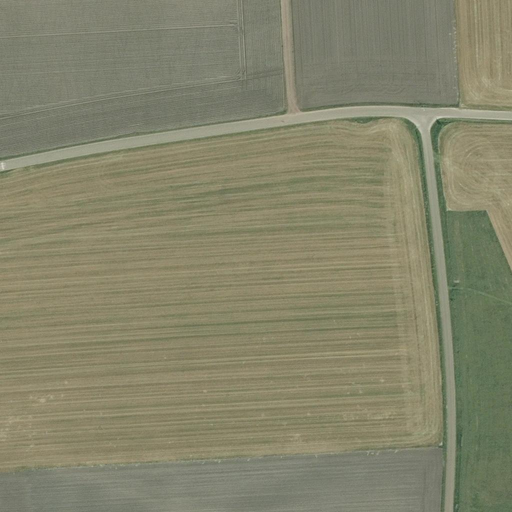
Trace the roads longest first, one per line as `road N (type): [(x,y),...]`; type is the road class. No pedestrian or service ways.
road 1 (unclassified): [(421,113),(293,119),(0,166)]
road 2 (unclassified): [(449,511),(447,330),(421,113)]
